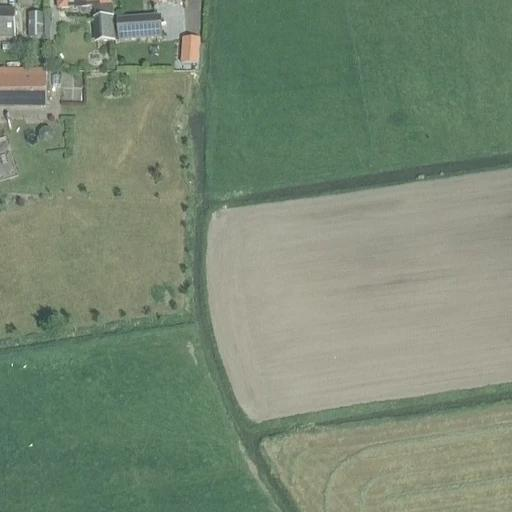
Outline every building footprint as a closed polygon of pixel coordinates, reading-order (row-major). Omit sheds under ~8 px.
[(110,0),(56,0),(57,10),(92,7),(98,20),(100,44),(114,42),(110,0)] [(0,40),(14,40),(13,11),(0,10),(0,40)] [(42,15),(27,15),(27,41),(42,41),(42,15)] [(161,41),(159,18),(115,21),(116,44),(161,41)] [(189,38),(188,64),(207,65),(208,38),(189,38)] [(45,78),(0,78),(0,106),(45,106),(45,78)]
